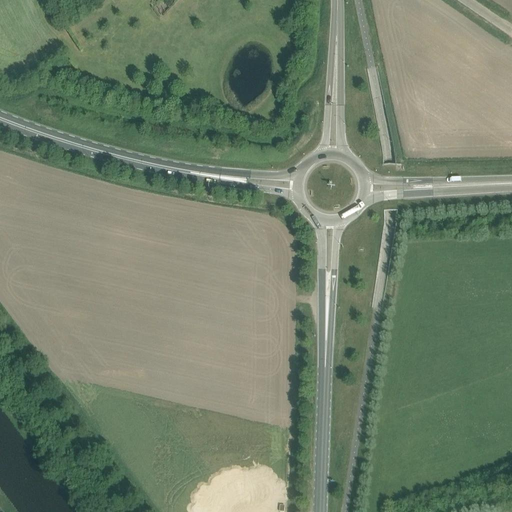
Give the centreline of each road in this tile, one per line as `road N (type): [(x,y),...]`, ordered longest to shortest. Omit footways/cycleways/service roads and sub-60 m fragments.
road 1 (primary): [(225,178),(95,150),(0,118)]
road 2 (tertiary): [(320,511),(326,291)]
